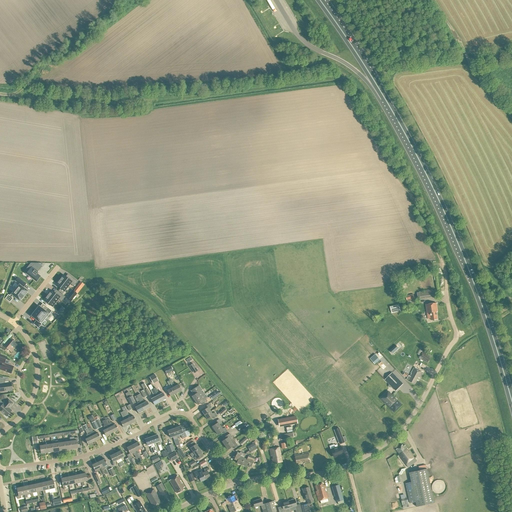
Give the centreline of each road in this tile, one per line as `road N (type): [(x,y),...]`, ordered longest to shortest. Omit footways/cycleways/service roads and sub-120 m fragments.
road 1 (residential): [(232,482),(336,469),(403,427),(456,336),(441,260)]
road 2 (trunk): [(511,402),(460,250),(386,100)]
road 3 (residential): [(232,482),(191,416),(179,413),(101,450),(0,471)]
road 4 (track): [(0,92),(93,103),(145,99)]
road 5 (track): [(427,0),(511,118)]
road 6 (track): [(255,434),(193,354),(174,362)]
